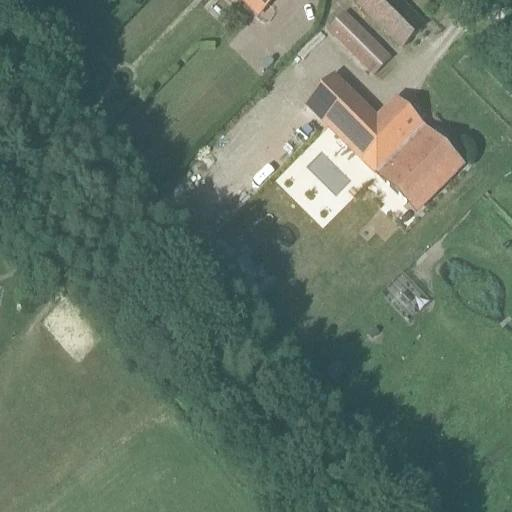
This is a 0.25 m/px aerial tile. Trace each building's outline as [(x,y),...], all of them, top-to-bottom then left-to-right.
[(27,18),(8,0),(0,0),(0,27),(9,37),(27,18)] [(276,0),(241,0),(259,18),(276,0)] [(353,0),(402,49),(425,26),(399,0),(353,0)] [(374,76),(389,61),(344,15),(328,31),(374,76)] [(379,178),(425,131),(399,106),(377,129),(331,84),(308,107),(373,172),(370,175),(377,181),(379,178)] [(452,159),(444,151),(444,150),(425,131),(379,178),(398,197),(399,196),(407,204),(407,205),(453,159),(452,159)]
